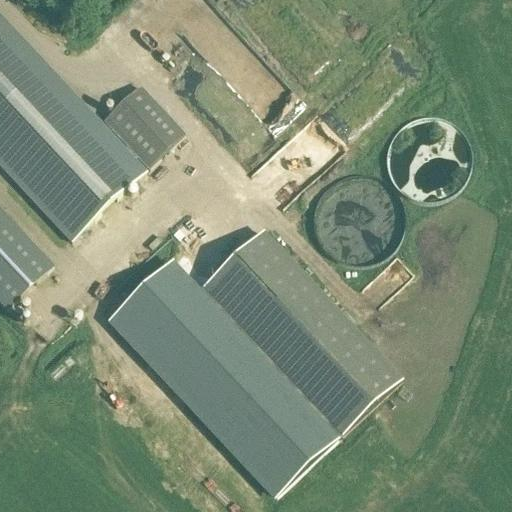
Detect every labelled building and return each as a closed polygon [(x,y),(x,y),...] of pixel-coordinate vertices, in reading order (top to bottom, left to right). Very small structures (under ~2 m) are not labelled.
[(0,121),(50,75),(0,21),(0,121)] [(50,75),(0,121),(0,171),(72,248),(147,179),(134,166),(126,156),(50,75)] [(140,94),(104,128),(128,154),(126,156),(134,166),(137,163),(149,176),(186,142),(140,94)] [(406,126),(395,196),(457,205),(468,135),(406,126)] [(0,310),(7,318),(55,272),(0,213),(0,310)] [(205,295),(344,445),(403,391),(263,241),(205,295)]
